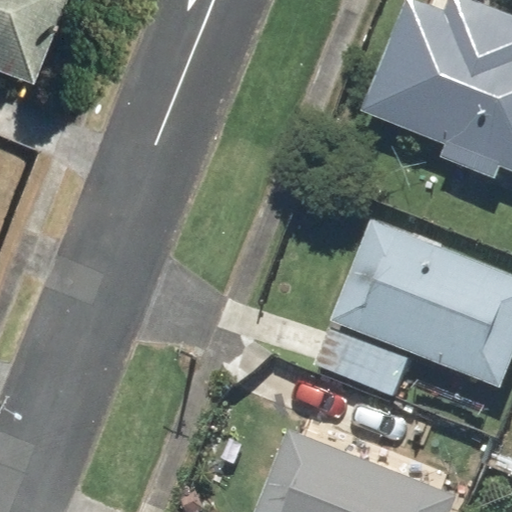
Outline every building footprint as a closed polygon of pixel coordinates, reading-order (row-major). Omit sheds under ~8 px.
[(0,0),(0,72),(20,79),(46,0),(0,0)] [(511,164),(511,43),(403,4),(363,110),(511,164)] [(511,300),(365,241),(333,319),(496,385),(511,344),(511,300)] [(328,329),(309,371),(389,406),(408,364),(328,329)] [(310,416),(378,443),(392,409),(324,381),(310,416)] [(267,511),(444,511),(448,503),(293,445),(267,511)]
